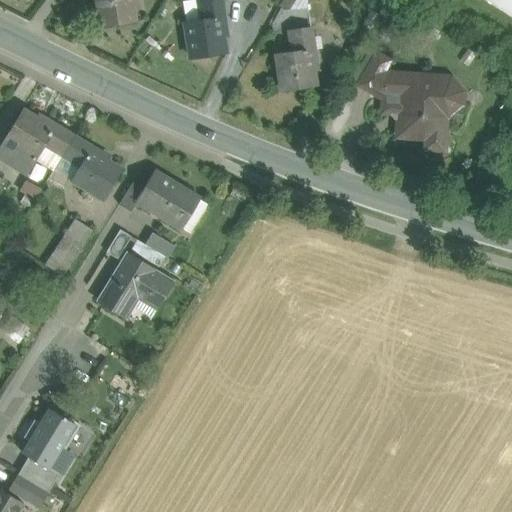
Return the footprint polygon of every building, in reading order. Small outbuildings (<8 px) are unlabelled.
[(96,0),(101,26),(135,21),(131,0),(96,0)] [(225,27),(220,0),(187,0),(182,1),(185,22),(191,59),(225,53),(221,28),(225,27)] [(272,0),(266,0),(251,27),(264,34),(264,33),(280,4),(272,0)] [(511,0),(486,0),(511,16),(511,0)] [(308,9),(281,13),(272,25),(273,33),(289,31),(311,27),(308,9)] [(311,27),(289,31),(292,52),(276,54),(281,91),(316,86),(312,60),(316,60),(311,27)] [(377,53),(359,84),(372,92),(383,73),(391,61),(377,53)] [(425,78),(386,75),(383,73),(372,92),(386,100),(385,109),(397,110),(402,115),(401,136),(427,138),(428,136),(421,136),(422,126),(442,128),(443,109),(452,109),(459,104),(460,93),(454,86),(425,84),(425,78)] [(45,123),(23,110),(0,147),(0,149),(2,159),(27,174),(37,159),(54,169),(74,136),(47,120),(45,123)] [(102,153),(74,136),(54,169),(104,200),(122,170),(100,157),(102,153)] [(200,199),(154,171),(143,189),(135,201),(137,202),(182,230),(183,228),(190,233),(193,229),(208,204),(200,200),(200,199)] [(133,182),(119,205),(131,212),(137,202),(135,201),(143,189),(133,182)] [(92,230),(75,219),(63,237),(80,248),(92,230)] [(131,236),(120,230),(106,252),(118,259),(131,236)] [(174,246),(152,232),(145,244),(167,258),(174,246)] [(80,248),(63,237),(51,256),(52,257),(46,265),(62,275),(80,248)] [(173,281),(127,253),(98,300),(126,318),(143,291),(160,302),(173,281)] [(19,344),(30,328),(12,316),(0,332),(19,344)] [(77,425),(48,407),(20,453),(27,457),(49,471),(64,447),(77,425)] [(95,435),(77,425),(64,447),(81,458),(95,435)] [(27,457),(18,474),(48,491),(58,475),(49,471),(27,457)] [(48,491),(18,474),(9,489),(39,507),(48,491)] [(17,511),(23,503),(0,488),(0,511),(17,511)]
